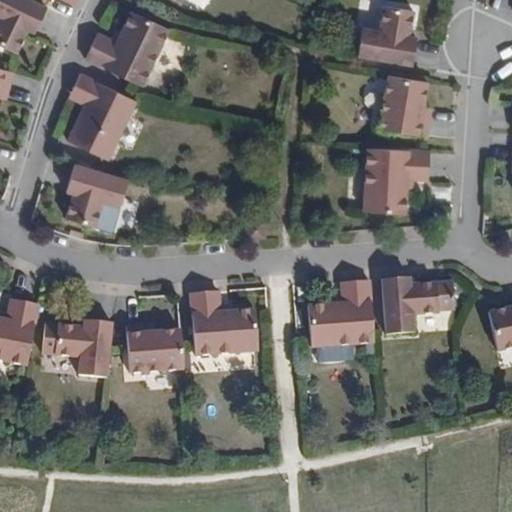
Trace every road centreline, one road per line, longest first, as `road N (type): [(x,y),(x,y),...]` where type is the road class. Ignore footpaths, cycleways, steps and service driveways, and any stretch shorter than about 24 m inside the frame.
road 1 (residential): [(463,252),(107,271),(50,258),(10,236)]
road 2 (residential): [(101,0),(53,97),(10,236)]
road 3 (residential): [(477,45),(463,252)]
